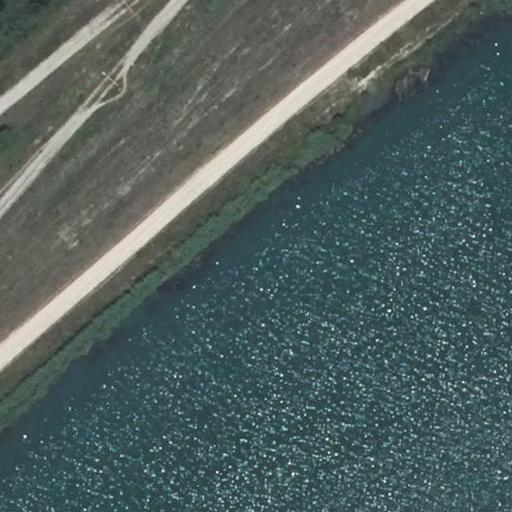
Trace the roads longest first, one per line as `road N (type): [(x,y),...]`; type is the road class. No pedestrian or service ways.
road 1 (track): [(0,204),(170,0)]
road 2 (residential): [(131,0),(0,105)]
